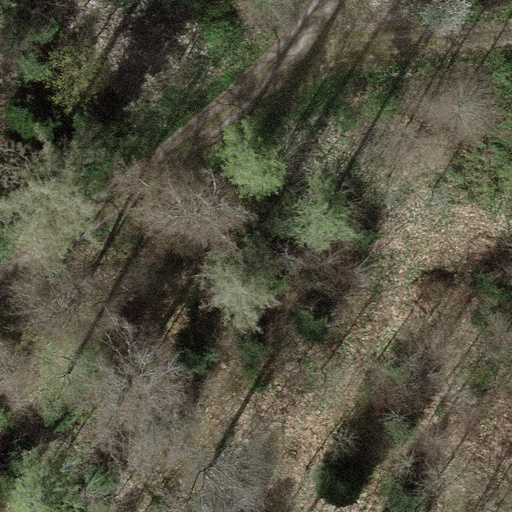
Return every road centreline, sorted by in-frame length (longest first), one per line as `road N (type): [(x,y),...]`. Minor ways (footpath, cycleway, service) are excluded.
road 1 (track): [(325,0),(169,184),(0,306)]
road 2 (track): [(309,23),(511,15)]
